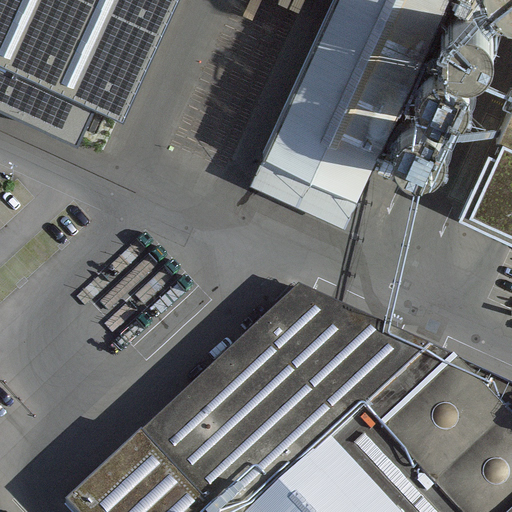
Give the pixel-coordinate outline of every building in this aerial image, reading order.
[(0,0),(0,112),(78,148),(96,110),(123,122),(178,0),(0,0)] [(448,0),(337,0),(253,181),(345,224),(448,0)] [(490,21),(483,15),(474,11),(466,10),(454,15),(448,21),(445,27),(444,35),(447,46),(452,53),(459,58),(467,60),(473,60),(481,57),(488,51),(493,43),(494,34),(492,25),(490,21)] [(466,74),(459,68),(450,64),(441,64),(430,68),(424,74),(421,80),(419,89),(422,100),(427,107),(434,112),(443,114),(448,114),(457,111),(464,104),(469,97),(470,87),(468,79),(466,74)] [(511,111),(466,211),(511,232),(511,111)] [(434,120),(425,116),(416,116),(405,120),(399,127),(396,132),(395,141),(397,152),(402,159),(409,164),(418,166),(423,166),(432,163),(439,157),(443,149),(445,139),(443,131),(440,126),(434,120)] [(511,511),(511,390),(297,292),(76,498),(88,511),(511,511)]
